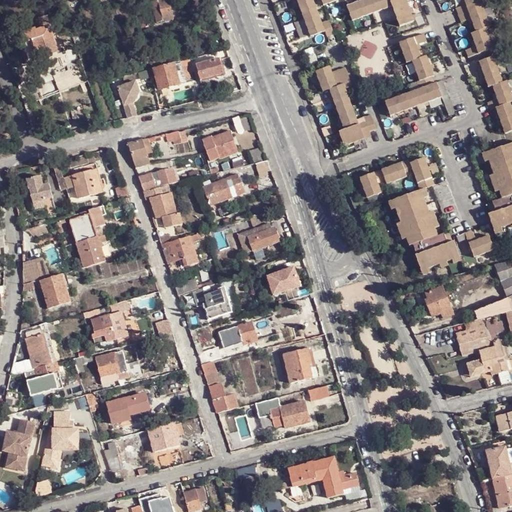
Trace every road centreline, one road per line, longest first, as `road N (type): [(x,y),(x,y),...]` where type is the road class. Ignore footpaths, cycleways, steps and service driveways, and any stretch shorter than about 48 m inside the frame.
road 1 (residential): [(119,134),(224,462)]
road 2 (residential): [(0,171),(13,233),(0,374)]
road 3 (residential): [(224,462),(35,511)]
road 4 (residential): [(435,412),(352,248)]
road 5 (residential): [(322,263),(368,424)]
road 6 (residential): [(119,134),(270,94)]
road 7 (residential): [(368,424),(224,462)]
